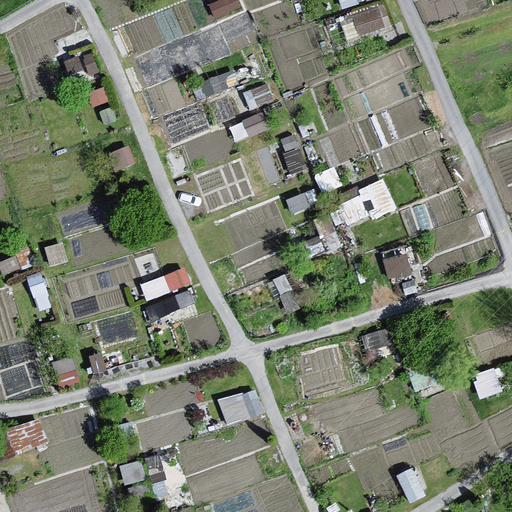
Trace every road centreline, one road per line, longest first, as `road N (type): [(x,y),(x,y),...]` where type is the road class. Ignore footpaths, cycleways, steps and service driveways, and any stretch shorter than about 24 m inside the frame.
road 1 (track): [(81,0),(316,511)]
road 2 (track): [(511,285),(246,361),(35,414),(0,415)]
road 3 (track): [(402,0),(511,252)]
